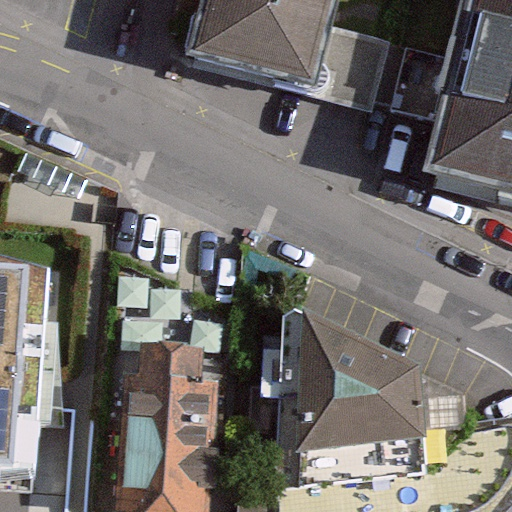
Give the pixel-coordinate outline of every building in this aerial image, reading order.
[(345,0),(208,0),(191,69),(372,114),(389,45),(338,32),(345,0)] [(511,0),(471,0),(423,188),(511,210),(511,0)] [(54,261),(0,261),(0,505),(51,503),(54,261)] [(453,394),(310,321),(310,486),(426,474),(453,394)] [(115,379),(116,511),(215,511),(214,401),(199,386),(199,344),(142,345),(142,379),(115,379)]
